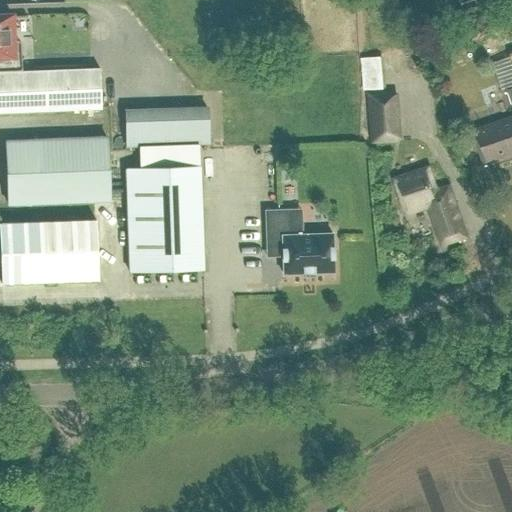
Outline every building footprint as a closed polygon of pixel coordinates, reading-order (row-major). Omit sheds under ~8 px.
[(99,68),(21,71),(20,43),(18,41),(12,41),(11,14),(0,14),(0,112),(101,108),(99,68)] [(35,37),(36,16),(20,16),(19,37),(35,37)] [(505,86),(511,105),(511,114),(471,129),(483,166),(511,156),(511,54),(511,55),(511,57),(494,64),(502,87),(505,86)] [(361,58),(364,90),(387,88),(384,56),(361,58)] [(364,106),(366,129),(371,129),(372,142),(404,140),(400,91),(389,92),(389,90),(367,92),(368,106),(364,106)] [(129,147),(215,144),(213,112),(128,115),(129,147)] [(8,204),(109,199),(107,138),(5,142),(8,204)] [(441,246),(467,237),(449,185),(437,189),(429,166),(393,178),(405,215),(428,207),(441,246)] [(199,167),(125,169),(128,271),(203,268),(199,167)] [(281,237),(282,274),(333,272),(332,233),(289,235),(289,209),(265,209),(265,237),(281,237)] [(0,259),(1,283),(98,280),(96,220),(0,223),(0,259)]
